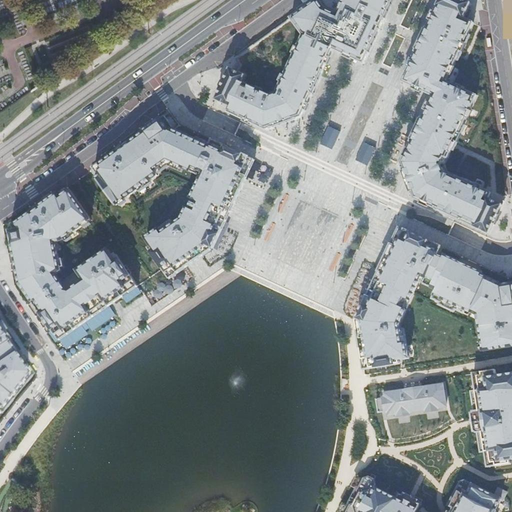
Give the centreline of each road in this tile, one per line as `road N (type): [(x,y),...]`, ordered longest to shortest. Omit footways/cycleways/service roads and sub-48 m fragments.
road 1 (primary): [(251,0),(0,180)]
road 2 (residential): [(0,449),(51,372),(0,288)]
